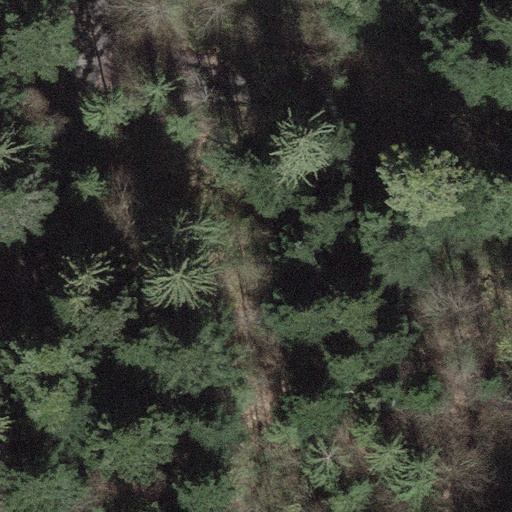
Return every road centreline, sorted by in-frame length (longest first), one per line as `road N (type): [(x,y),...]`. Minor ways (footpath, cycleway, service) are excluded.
road 1 (track): [(120,0),(45,223),(7,511)]
road 2 (track): [(511,147),(269,88),(112,32)]
